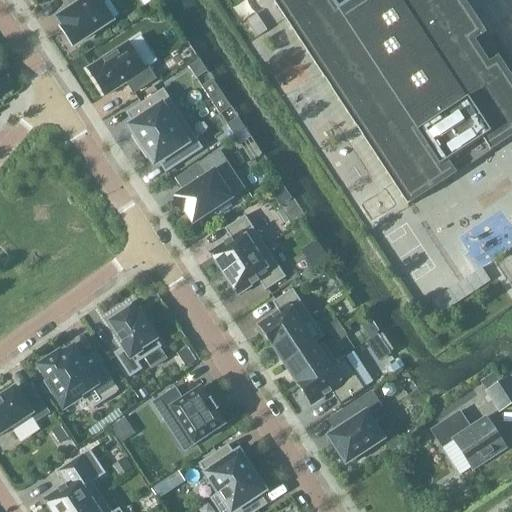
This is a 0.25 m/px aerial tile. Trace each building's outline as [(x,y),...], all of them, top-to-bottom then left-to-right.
[(75,0),(80,6),(60,19),(65,28),(62,30),(73,47),(111,22),(101,6),(96,0),(75,0)] [(271,0),(408,208),(511,139),(511,80),(498,59),(489,65),(475,43),(486,36),(485,34),(462,0),(271,0)] [(257,15),(246,22),(257,38),(268,31),(257,15)] [(129,44),(88,70),(105,97),(127,83),(134,94),(156,81),(148,69),(145,70),(129,44)] [(199,61),(189,68),(196,79),(207,72),(199,61)] [(139,149),(183,120),(163,89),(130,111),(137,121),(128,127),(134,135),(131,137),(139,149)] [(238,119),(227,126),(234,137),(245,129),(238,119)] [(183,120),(139,149),(147,161),(149,159),(155,167),(163,162),(170,172),(203,150),(183,120)] [(246,130),(235,137),(241,145),(251,138),(246,130)] [(235,175),(219,151),(176,180),(185,193),(177,198),(179,200),(175,203),(182,213),(185,210),(194,223),(231,199),(221,184),(235,175)] [(210,254),(224,275),(266,247),(245,216),(225,230),(232,240),(210,254)] [(286,279),(266,247),(224,275),(238,296),(259,282),(266,292),(286,279)] [(322,250),(307,260),(312,269),(327,259),(322,250)] [(482,269),(432,302),(441,315),(491,282),(482,269)] [(293,290),(273,303),(279,313),(259,327),(271,346),(312,319),(293,290)] [(142,370),(137,363),(161,348),(140,316),(136,318),(128,306),(110,319),(112,323),(110,324),(126,348),(115,355),(130,378),(142,370)] [(312,319),(271,346),(280,359),(282,358),(287,365),(317,346),(315,344),(325,338),(312,319)] [(337,321),(326,328),(332,336),(342,329),(337,321)] [(342,329),(332,336),(337,344),(348,337),(342,329)] [(378,335),(368,342),(381,362),(391,355),(390,354),(379,337),(378,335)] [(317,346),(287,365),(292,373),(290,374),(298,387),(332,365),(336,363),(324,344),(318,348),(317,346)] [(39,367),(48,382),(44,384),(52,396),(56,393),(65,408),(86,394),(95,407),(93,408),(94,409),(117,394),(108,380),(111,378),(97,356),(83,365),(72,349),(61,356),(60,354),(39,367)] [(159,349),(145,358),(152,369),(166,360),(159,349)] [(354,353),(345,359),(364,389),(374,383),(354,353)] [(397,364),(390,368),(394,374),(397,372),(404,366),(400,360),(396,363),(397,364)] [(347,374),(339,361),(336,363),(332,365),(298,387),(311,407),(331,394),(338,404),(358,391),(347,374)] [(511,401),(499,383),(485,392),(499,413),(511,404),(511,401)] [(387,384),(382,390),(385,397),(393,398),(397,392),(394,385),(387,384)] [(49,414),(34,391),(22,398),(15,388),(0,398),(0,436),(32,416),(37,422),(49,414)] [(183,401),(175,389),(153,404),(165,422),(175,416),(195,446),(225,426),(201,389),(183,401)] [(373,393),(329,422),(338,434),(331,439),(337,448),(333,450),(342,464),(346,462),(347,464),(350,462),(353,465),(366,456),(364,453),(383,440),(368,417),(382,408),(373,393)] [(460,413),(432,431),(443,449),(454,442),(472,469),(473,471),(506,449),(486,419),(470,429),(460,413)] [(124,419),(111,428),(121,443),(134,434),(124,419)] [(60,427),(52,433),(60,444),(68,439),(60,427)] [(397,436),(387,443),(393,452),(403,445),(397,436)] [(443,449),(442,449),(460,477),(472,469),(454,442),(443,449)] [(231,458),(224,448),(199,465),(218,494),(255,471),(248,459),(245,461),(239,453),(231,458)] [(403,455),(402,463),(415,465),(416,457),(403,455)] [(132,468),(126,459),(118,464),(124,473),(132,468)] [(45,501),(52,511),(72,511),(99,493),(78,464),(60,476),(66,487),(45,501)] [(263,483),(255,471),(218,494),(210,499),(218,511),(258,511),(264,508),(257,498),(266,493),(260,484),(263,483)] [(179,473),(152,490),(158,500),(185,482),(179,473)] [(37,481),(42,488),(52,481),(47,474),(37,481)] [(111,511),(99,493),(72,511),(121,511),(119,508),(112,511),(111,511)] [(156,511),(164,511),(169,510),(164,498),(152,503),(156,511)]
